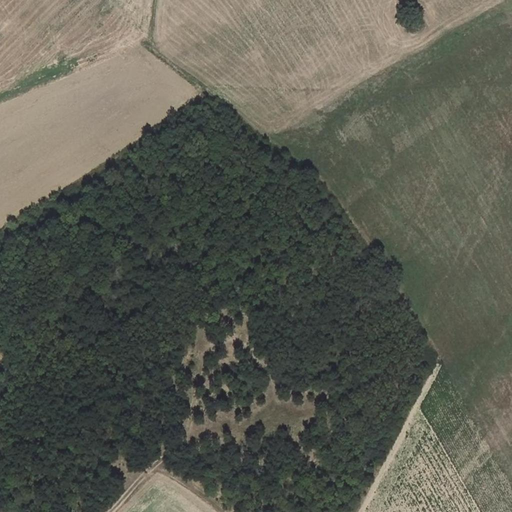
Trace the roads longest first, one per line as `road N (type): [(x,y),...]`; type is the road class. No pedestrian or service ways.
road 1 (track): [(102,511),(176,447),(434,353)]
road 2 (track): [(357,511),(429,378),(434,353)]
